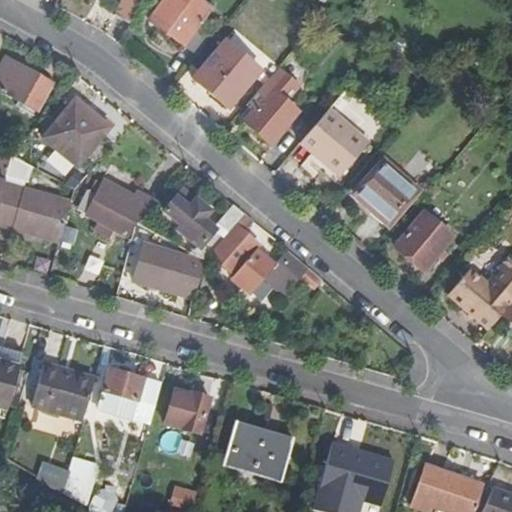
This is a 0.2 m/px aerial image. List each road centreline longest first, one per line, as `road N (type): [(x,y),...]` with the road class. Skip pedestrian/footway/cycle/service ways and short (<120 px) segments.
road 1 (residential): [(0,7),(156,109),(423,334),(511,422)]
road 2 (residential): [(511,441),(0,293)]
